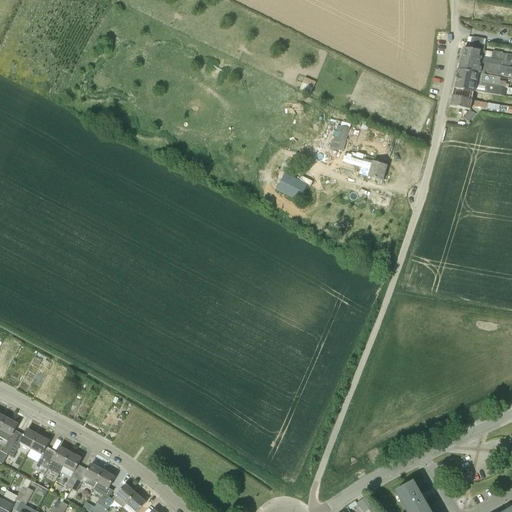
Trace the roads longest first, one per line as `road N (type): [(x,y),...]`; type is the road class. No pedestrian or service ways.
road 1 (unclassified): [(302,511),(414,220),(449,77),(452,0)]
road 2 (residential): [(180,511),(128,464),(0,392)]
